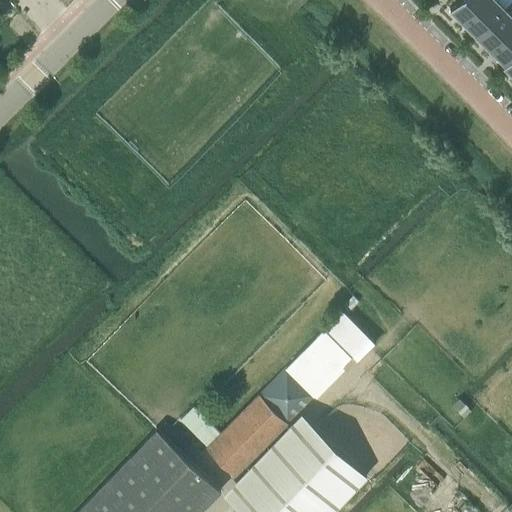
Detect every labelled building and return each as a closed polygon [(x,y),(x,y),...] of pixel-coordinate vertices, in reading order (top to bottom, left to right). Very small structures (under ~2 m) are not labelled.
[(455,0),(449,6),(463,21),(484,0),(455,0)] [(484,0),(463,21),(477,34),(504,7),(497,0),(484,0)] [(477,34),(490,48),(511,26),(511,14),(504,7),(477,34)] [(511,26),(490,48),(504,62),(511,54),(511,26)] [(511,54),(504,62),(503,63),(511,72),(511,54)] [(287,421),(313,394),(314,394),(352,355),(324,327),(287,365),(286,364),(259,392),(287,421)] [(287,421),(259,392),(258,391),(220,430),(206,444),(205,445),(235,475),(288,421),(287,421)] [(206,444),(220,430),(211,420),(193,403),(179,417),(206,444)] [(237,506),(243,511),(330,511),(366,474),(315,425),(237,506)] [(157,428),(75,511),(198,511),(220,489),(157,428)]
